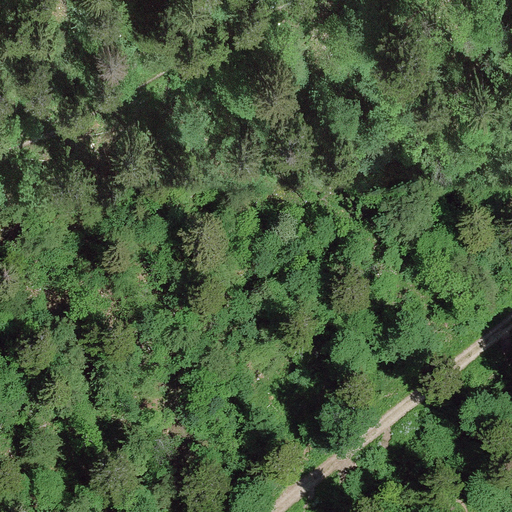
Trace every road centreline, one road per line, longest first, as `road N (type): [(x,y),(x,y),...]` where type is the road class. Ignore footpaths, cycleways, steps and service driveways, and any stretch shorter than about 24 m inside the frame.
road 1 (track): [(0,146),(284,0)]
road 2 (track): [(511,322),(274,511)]
